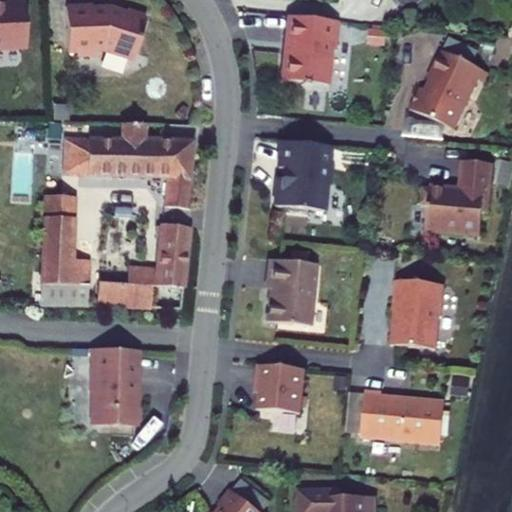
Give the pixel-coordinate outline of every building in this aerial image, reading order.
[(0,64),(15,64),(13,20),(0,20),(0,64)] [(80,22),(54,23),(56,68),(65,68),(70,72),(80,72),(84,66),(92,66),(117,74),(123,70),(134,35),(131,34),(132,32),(115,26),(114,29),(97,23),(80,24),(80,22)] [(289,96),(289,98),(295,99),(296,96),(315,98),(318,63),(323,63),(326,34),(276,30),(270,94),(289,96)] [(477,86),(431,64),(413,103),(408,100),(398,122),(442,142),(466,91),(473,94),(477,86)] [(151,135),(130,134),(129,149),(94,148),(93,184),(172,188),(171,219),(192,220),(195,150),(151,148),(151,135)] [(263,220),(313,224),(315,198),(320,194),(321,179),(317,174),(319,159),(269,155),(267,182),(271,182),(270,192),(265,192),(263,220)] [(418,202),(412,201),(410,217),(417,218),(414,244),(469,248),(471,226),(476,226),(480,177),(451,174),(449,202),(418,199),(418,202)] [(49,295),(95,296),(95,269),(76,268),(77,202),(51,202),(49,295)] [(131,299),(101,297),(100,313),(186,318),(190,242),(168,240),(165,275),(133,273),(131,299)] [(306,278),(258,274),(255,303),(260,304),(257,336),(300,340),(306,278)] [(434,298),(385,294),(382,324),(384,324),(383,359),(426,363),(429,329),(431,330),(434,298)] [(127,368),(82,369),(82,411),(88,411),(88,445),(128,445),(127,368)] [(294,385),(248,380),(245,408),(249,408),(247,424),(290,429),(294,385)] [(372,409),(355,408),(351,454),(431,461),(435,418),(372,412),(372,409)]
